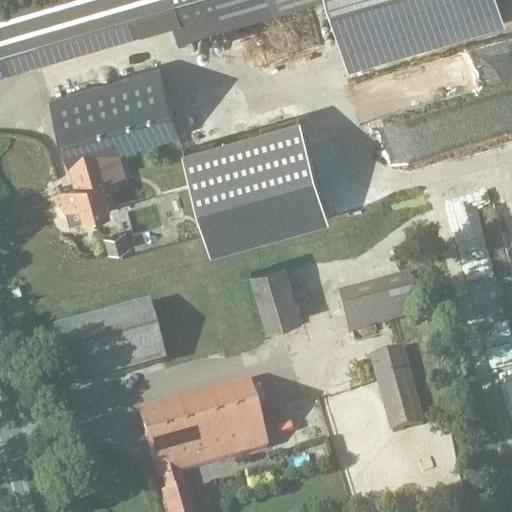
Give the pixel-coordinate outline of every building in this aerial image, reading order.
[(324,0),(28,0),(0,8),(0,51),(5,70),(172,23),(178,46),(186,43),(185,40),(325,1),(324,0)] [(324,0),(325,1),(328,0),(329,0),(348,67),(502,24),(495,0),(324,0)] [(243,56),(314,38),(309,20),(238,38),(243,56)] [(456,99),(511,90),(511,53),(451,63),(456,99)] [(181,145),(177,133),(159,66),(49,97),(68,164),(72,163),(78,182),(58,187),(64,208),(79,204),(83,218),(108,211),(100,183),(126,175),(118,150),(144,143),(148,156),(181,145)] [(289,230),(260,129),(182,151),(211,252),(289,230)] [(511,206),(497,211),(511,260),(511,206)] [(511,332),(511,262),(508,264),(506,256),(490,260),(496,281),(511,277),(511,282),(511,301),(508,303),(511,315),(511,314),(511,317),(508,318),(511,332)] [(249,271),(265,328),(300,318),(284,261),(249,271)] [(348,332),(395,319),(418,313),(408,274),(337,294),(348,332)] [(55,329),(71,388),(162,362),(146,304),(55,329)] [(196,346),(214,340),(207,323),(190,330),(196,346)] [(389,332),(390,342),(413,338),(412,329),(389,332)] [(371,355),(391,432),(421,424),(401,347),(371,355)] [(247,380),(138,411),(157,478),(162,476),(167,495),(162,497),(166,511),(194,511),(188,489),(184,490),(179,472),(266,447),(247,380)]
